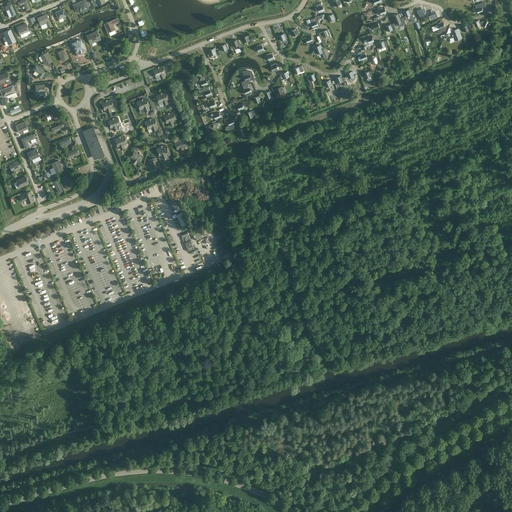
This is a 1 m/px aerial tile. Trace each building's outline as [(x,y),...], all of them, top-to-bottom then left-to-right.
[(26,0),(21,0),(18,2),(19,5),(24,3),(27,10),(30,8),(26,0)] [(84,0),(73,5),(76,11),(78,10),(78,11),(78,12),(79,13),(79,14),(80,13),(81,13),(81,12),(88,9),(84,0)] [(8,6),(5,7),(6,10),(7,11),(8,10),(9,10),(11,13),(12,16),(16,15),(11,4),(10,1),(7,3),(8,6)] [(484,12),(482,8),(486,6),(485,2),(475,5),(476,8),(478,15),(484,12)] [(317,7),(319,13),(325,11),(322,4),(322,5),(321,3),(316,5),(317,7)] [(423,10),(421,4),(414,7),(417,13),(423,10)] [(381,16),(387,14),(384,7),(379,9),(381,16)] [(64,9),(56,13),(57,15),(58,16),(59,19),(62,18),(67,16),(64,9)] [(410,9),(403,12),(407,21),(415,17),(414,13),(412,14),(410,9)] [(436,19),(441,17),(439,10),(433,12),(436,19)] [(329,22),(336,19),(334,13),(327,16),(329,22)] [(393,16),(396,25),(405,22),(403,18),(400,19),(400,18),(401,18),(399,13),(394,15),(394,16),(393,16)] [(46,14),(37,18),(40,25),(46,22),(48,26),(48,27),(52,25),(50,21),(46,14)] [(318,26),(320,25),(319,20),(318,21),(318,20),(322,18),(323,14),(316,17),(315,18),(311,19),(311,22),(313,29),(319,26),(318,26)] [(118,18),(104,24),(108,32),(109,32),(114,29),(115,29),(114,25),(114,24),(120,22),(118,18)] [(481,22),(480,19),(473,22),(475,28),(482,25),(483,25),(483,26),(487,27),(488,23),(489,22),(485,20),(485,22),(483,21),(481,22)] [(440,30),(445,28),(443,23),(442,22),(442,20),(440,20),(441,22),(437,23),(438,24),(431,27),(433,31),(440,29),(440,30)] [(26,23),(17,27),(20,34),(29,30),(26,23)] [(388,32),(393,30),(395,34),(397,33),(394,23),(392,24),(392,23),(385,26),(388,32)] [(469,25),(468,24),(462,27),(464,33),(471,30),(470,29),(469,25)] [(299,34),(297,28),(290,31),(292,37),(299,34)] [(454,37),(450,39),(451,42),(455,40),(455,41),(462,38),(460,32),(459,29),(459,28),(452,31),(451,31),(452,34),(453,36),(454,37)] [(11,29),(4,32),(5,36),(7,41),(9,44),(16,41),(11,29)] [(322,32),(319,33),(324,44),(325,44),(327,42),(326,40),(332,38),(330,35),(328,29),(321,32),(322,32)] [(97,31),(87,35),(90,44),(92,43),(95,41),(101,39),(97,31)] [(287,38),(285,33),(278,35),(281,41),(287,38)] [(251,41),(249,35),(242,38),(244,43),(251,41)] [(308,44),(313,42),(311,35),(305,37),(308,44)] [(375,42),(372,35),(366,38),(369,44),(375,42)] [(76,42),(72,43),(76,53),(79,51),(80,53),(81,54),(83,53),(83,52),(82,50),(83,50),(85,49),(81,39),(78,41),(76,42)] [(238,39),(231,42),(233,47),(234,49),(240,47),(240,49),(244,48),(242,43),(240,43),(238,39)] [(385,41),(385,40),(378,42),(380,48),(387,46),(389,45),(388,40),(385,41)] [(221,46),(223,51),(230,49),(227,43),(221,46)] [(262,44),(256,46),(259,53),(265,51),(262,44)] [(323,50),(321,44),(314,47),(315,50),(314,50),(312,53),(315,55),(317,54),(321,53),(323,54),(326,53),(324,49),(323,50)] [(217,54),(218,53),(217,52),(215,48),(209,50),(211,56),(217,54)] [(65,49),(58,52),(61,61),(69,58),(65,49)] [(47,52),(41,56),(43,61),(46,65),(52,61),(48,54),(47,52)] [(365,52),(360,55),(362,61),(368,59),(365,52)] [(272,53),(267,55),(269,61),(275,59),(272,53)] [(379,61),(377,56),(370,58),(372,64),(379,61)] [(279,70),(276,63),(271,65),(273,72),(279,70)] [(36,66),(33,69),(35,71),(38,73),(36,76),(40,79),(43,76),(45,72),(39,67),(36,65),(36,66)] [(163,66),(153,70),(156,77),(160,75),(161,79),(165,77),(163,74),(165,73),(163,66)] [(304,70),(302,66),(300,66),(293,69),(295,74),(304,71),(303,71),(304,70)] [(246,81),(241,82),(243,86),(248,84),(248,85),(250,84),(249,81),(252,80),(254,79),(252,72),(251,70),(247,70),(242,71),(243,72),(246,81)] [(373,76),(370,70),(364,73),(366,79),(373,76)] [(208,85),(212,83),(210,80),(207,81),(206,78),(205,79),(203,75),(202,74),(203,73),(198,71),(196,76),(201,78),(202,79),(200,80),(201,80),(200,80),(201,82),(199,82),(197,88),(198,88),(199,88),(200,89),(202,88),(201,86),(202,86),(203,87),(209,85),(208,85)] [(291,76),(288,71),(282,73),(284,79),(291,76)] [(347,77),(348,79),(349,79),(350,78),(351,80),(355,78),(354,77),(355,76),(353,71),(346,73),(348,76),(347,77)] [(1,75),(0,75),(0,83),(7,81),(10,80),(7,72),(1,75)] [(312,81),(318,79),(315,73),(309,76),(307,77),(311,86),(314,85),(312,81)] [(344,77),(343,77),(342,75),(335,78),(337,83),(343,81),(344,84),(347,85),(346,82),(348,79),(347,77),(345,77),(344,77)] [(333,85),(331,79),(324,82),(326,88),(333,85)] [(47,84),(36,85),(36,93),(39,92),(45,92),(47,92),(47,84)] [(243,91),(242,92),(243,94),(244,94),(246,94),(246,95),(247,96),(250,95),(250,94),(252,93),(251,91),(251,90),(251,89),(250,88),(249,86),(248,85),(248,84),(243,86),(244,90),(243,91)] [(13,85),(0,90),(3,97),(7,95),(15,92),(13,85)] [(282,86),(275,89),(277,95),(284,92),(282,86)] [(210,88),(210,89),(209,87),(199,91),(200,94),(205,92),(207,97),(213,95),(210,88)] [(271,91),(264,93),(266,99),(267,102),(274,99),(273,96),(271,91)] [(165,92),(156,96),(159,103),(162,101),(164,105),(168,104),(166,100),(168,99),(165,92)] [(253,98),(255,103),(262,101),(260,95),(253,98)] [(111,99),(102,103),(104,110),(106,109),(107,113),(111,111),(110,108),(114,106),(111,99)] [(146,99),(137,102),(140,109),(144,108),(145,111),(149,110),(147,106),(149,105),(146,99)] [(217,107),(214,100),(209,102),(211,109),(217,107)] [(242,102),(237,104),(239,111),(245,109),(242,102)] [(12,115),(22,111),(21,106),(10,110),(12,115)] [(220,111),(225,116),(229,112),(224,107),(220,111)] [(55,109),(45,113),(47,117),(53,114),(55,119),(59,117),(55,109)] [(255,109),(246,113),(248,118),(257,115),(255,109)] [(219,111),(213,114),(216,120),(221,118),(219,111)] [(173,112),(164,116),(167,123),(169,122),(170,126),(174,124),(173,122),(172,121),(176,119),(173,112)] [(118,117),(108,121),(111,128),(113,127),(114,131),(122,128),(118,117)] [(154,118),(145,122),(148,129),(152,127),(153,131),(157,130),(155,126),(157,125),(154,118)] [(236,124),(233,118),(227,120),(230,125),(226,127),(225,129),(227,130),(227,131),(235,128),(234,125),(236,124)] [(25,121),(16,125),(19,132),(28,128),(25,121)] [(63,124),(52,128),(53,132),(61,129),(63,134),(67,133),(63,124)] [(238,129),(241,135),(247,132),(250,131),(248,126),(245,127),(238,129)] [(91,129),(85,131),(87,137),(86,138),(89,145),(90,144),(92,150),(91,150),(93,157),(94,156),(95,158),(98,156),(99,158),(99,159),(103,157),(103,156),(103,155),(103,154),(99,144),(100,144),(97,136),(94,137),(91,129)] [(32,135),(21,139),(25,148),(29,147),(27,141),(30,140),(32,143),(36,141),(35,138),(35,137),(34,134),(32,135)] [(124,136),(115,139),(118,146),(119,146),(121,149),(125,148),(123,144),(127,143),(124,136)] [(69,137),(58,141),(60,146),(71,142),(69,137)] [(184,139),(175,142),(177,149),(179,149),(180,152),(184,151),(183,147),(187,146),(184,139)] [(166,145),(157,149),(159,156),(161,155),(163,158),(167,157),(165,153),(169,152),(166,145)] [(36,149),(27,153),(30,160),(32,159),(39,155),(36,149)] [(134,151),(130,157),(134,159),(132,162),(135,164),(137,161),(139,162),(143,156),(134,151)] [(156,158),(149,160),(153,170),(159,167),(159,165),(156,158)] [(18,160),(9,164),(9,165),(11,167),(12,171),(21,167),(18,160)] [(59,160),(52,163),(54,167),(56,173),(63,170),(59,160)] [(62,177),(66,189),(71,187),(67,175),(62,177)] [(16,181),(17,182),(20,187),(29,183),(26,176),(16,181)] [(53,181),(58,192),(63,190),(58,179),(53,181)] [(24,196),(21,197),(22,201),(26,200),(27,203),(34,201),(31,191),(24,194),(24,196)] [(182,212),(176,215),(182,226),(187,223),(182,212)] [(209,233),(207,228),(196,232),(198,237),(209,233)] [(188,251),(194,249),(190,240),(184,243),(188,251)]
